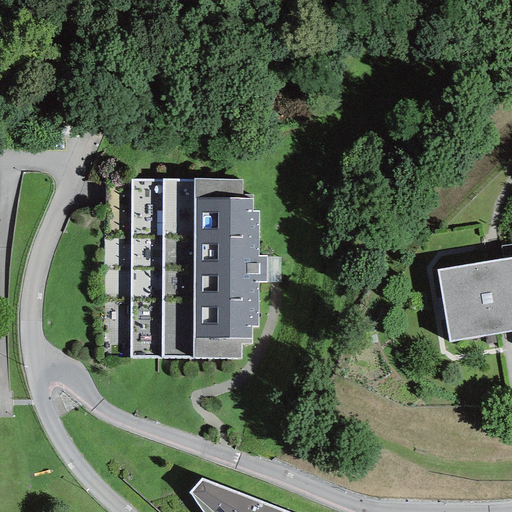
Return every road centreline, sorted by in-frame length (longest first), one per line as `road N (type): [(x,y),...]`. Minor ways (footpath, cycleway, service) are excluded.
road 1 (residential): [(405,511),(348,504),(121,422),(90,403),(63,363),(45,361),(30,371)]
road 2 (residential): [(30,371),(28,284),(71,159),(0,160)]
road 3 (unclassified): [(30,371),(50,425),(123,511)]
